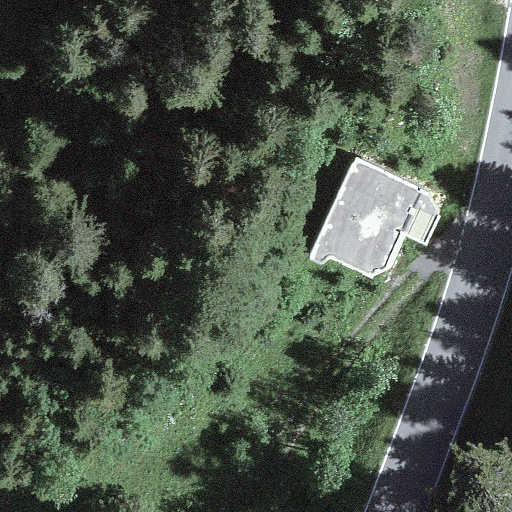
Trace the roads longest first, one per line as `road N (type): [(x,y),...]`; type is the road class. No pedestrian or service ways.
road 1 (tertiary): [(511,147),(447,387),(397,511)]
road 2 (track): [(235,511),(402,291),(438,255),(490,246)]
